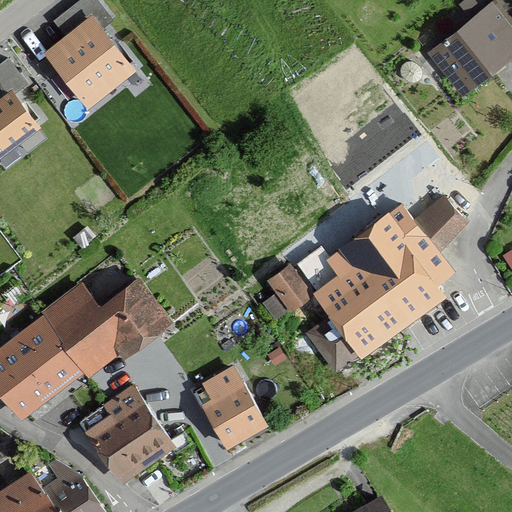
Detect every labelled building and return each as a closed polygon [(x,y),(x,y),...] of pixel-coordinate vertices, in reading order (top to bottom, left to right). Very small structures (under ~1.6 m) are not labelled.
[(95,0),(77,0),(52,20),(62,33),(89,12),(102,28),(112,21),(95,0)] [(511,31),(489,2),(426,53),(460,96),(511,54),(511,31)] [(62,33),(40,52),(44,57),(34,64),(46,78),(55,71),(86,109),(135,68),(102,28),(89,12),(62,33)] [(26,83),(8,60),(0,66),(0,155),(36,127),(11,95),(26,83)] [(294,258),(312,285),(329,310),(304,326),(337,367),(447,289),(438,278),(454,266),(439,245),(467,216),(439,188),(413,213),(399,194),(323,252),(315,243),(294,258)] [(291,257),(268,273),(290,306),(295,304),(307,322),(321,312),(308,294),(313,291),(291,257)] [(137,274),(98,302),(132,351),(172,322),(137,274)] [(81,285),(43,314),(86,377),(128,348),(81,285)] [(39,314),(0,344),(0,394),(20,419),(82,373),(39,314)] [(209,398),(199,405),(226,449),(266,425),(231,366),(201,384),(209,398)] [(106,414),(81,431),(119,483),(173,446),(131,384),(100,405),(106,414)] [(185,438),(172,447),(178,455),(191,446),(185,438)] [(104,511),(91,492),(87,479),(51,457),(29,473),(38,488),(47,500),(58,511),(104,511)] [(58,511),(47,500),(38,488),(29,473),(27,471),(0,487),(0,511),(58,511)] [(388,511),(379,496),(349,511),(388,511)]
